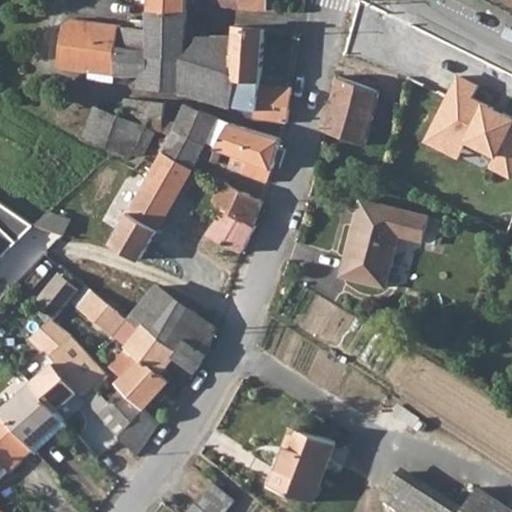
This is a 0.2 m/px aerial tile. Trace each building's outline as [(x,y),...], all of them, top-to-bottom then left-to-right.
[(149,0),(149,8),(188,11),(188,0),(149,0)] [(266,0),(242,0),(240,8),(259,9),(259,6),(266,7),(266,0)] [(364,0),(358,4),(353,25),(340,78),(382,93),(388,72),(376,67),(389,13),(364,0)] [(188,42),(188,11),(149,8),(148,31),(188,42)] [(457,56),(462,49),(404,20),(400,28),(457,56)] [(187,55),(188,42),(148,31),(120,35),(116,32),(71,21),(64,29),(58,68),(113,74),(113,77),(144,75),(142,88),(183,90),(187,55)] [(265,29),(237,26),(237,36),(232,103),(255,111),(253,119),(288,124),(294,87),(261,83),(265,29)] [(198,36),(197,55),(187,55),(183,90),(232,103),(237,36),(198,36)] [(460,72),(430,142),(465,157),(472,141),(500,153),(494,168),(511,175),(511,110),(479,96),(485,82),(460,72)] [(340,78),(326,130),(368,145),(382,93),(340,78)] [(134,153),(147,130),(154,134),(162,128),(173,135),(179,123),(166,116),(172,103),(130,100),(126,119),(100,106),(87,137),(132,158),(134,153)] [(173,135),(156,166),(185,181),(191,171),(215,124),(219,116),(190,104),(179,123),(173,135)] [(215,124),(227,129),(231,121),(219,116),(215,124)] [(271,182),(284,140),(231,121),(227,129),(222,140),(213,158),(223,162),(228,152),(238,155),(256,163),(251,174),(271,182)] [(141,157),(154,134),(147,130),(134,153),(141,157)] [(238,155),(233,166),(251,174),(256,163),(238,155)] [(156,166),(120,231),(114,243),(141,260),(185,181),(156,166)] [(209,203),(225,210),(254,225),(266,202),(221,183),(209,203)] [(0,266),(34,222),(0,195),(0,266)] [(432,215),(362,197),(342,276),(387,287),(400,236),(425,242),(432,215)] [(204,212),(218,220),(225,210),(209,203),(204,212)] [(45,219),(61,235),(75,221),(59,205),(45,219)] [(254,225),(225,210),(218,220),(208,237),(243,253),(257,226),(254,225)] [(130,322),(144,304),(157,288),(135,272),(111,305),(130,322)] [(218,330),(158,287),(157,288),(144,304),(209,353),(218,330)] [(117,338),(130,322),(111,305),(94,290),(79,309),(117,338)] [(57,322),(61,316),(56,312),(51,318),(33,303),(22,314),(29,320),(19,330),(31,341),(33,339),(57,361),(34,383),(59,410),(81,391),(86,396),(110,374),(69,330),(57,322)] [(130,322),(140,330),(143,327),(184,360),(180,363),(195,375),(209,353),(144,304),(130,322)] [(127,347),(143,360),(168,380),(180,363),(184,360),(143,327),(140,330),(127,347)] [(170,381),(168,380),(143,360),(125,380),(122,382),(146,407),(170,381)] [(110,374),(86,396),(109,424),(137,456),(161,423),(146,407),(122,382),(112,372),(110,374)] [(67,419),(59,410),(34,383),(3,411),(29,439),(37,447),(67,419)] [(25,442),(29,439),(3,411),(0,413),(0,457),(5,462),(0,467),(0,475),(11,486),(12,485),(27,470),(12,455),(25,442)] [(338,444),(295,427),(270,486),(315,503),(338,444)] [(27,470),(12,485),(36,510),(64,480),(25,442),(12,455),(27,470)] [(404,470),(460,511),(462,511),(468,504),(409,463),(404,470)] [(424,511),(460,511),(404,470),(391,488),(424,511)] [(223,511),(234,499),(211,479),(196,498),(212,511),(223,511)] [(511,511),(478,489),(468,504),(462,511),(511,511)] [(208,511),(194,500),(183,511),(208,511)]
